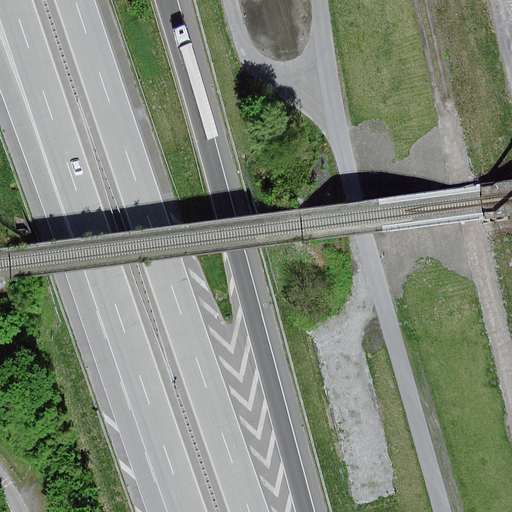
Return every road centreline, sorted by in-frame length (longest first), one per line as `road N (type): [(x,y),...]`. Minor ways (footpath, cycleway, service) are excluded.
road 1 (motorway): [(252,511),(76,0)]
road 2 (motorway): [(307,511),(163,0)]
road 3 (track): [(442,511),(353,198),(318,0)]
road 4 (motorway): [(92,240),(186,511)]
road 5 (motorway): [(12,0),(92,240)]
road 6 (motorway): [(0,71),(39,177),(92,240)]
road 7 (track): [(423,0),(466,179)]
road 8 (track): [(476,227),(511,378)]
